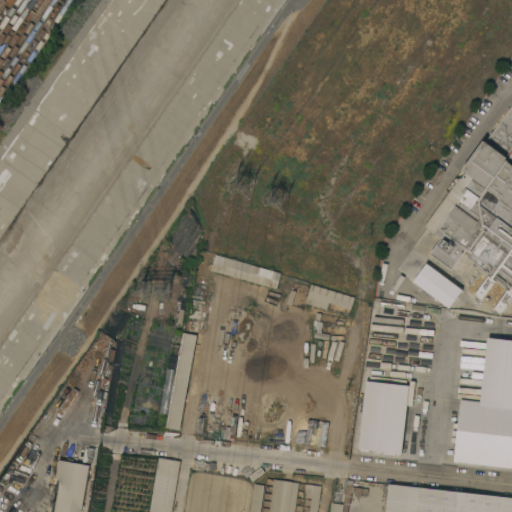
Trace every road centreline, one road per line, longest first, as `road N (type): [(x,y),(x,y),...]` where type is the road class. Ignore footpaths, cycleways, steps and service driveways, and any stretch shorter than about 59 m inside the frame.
road 1 (residential): [(104,441),(511,485)]
road 2 (residential): [(511,325),(445,321),(414,310),(395,288),(397,261),(511,92)]
